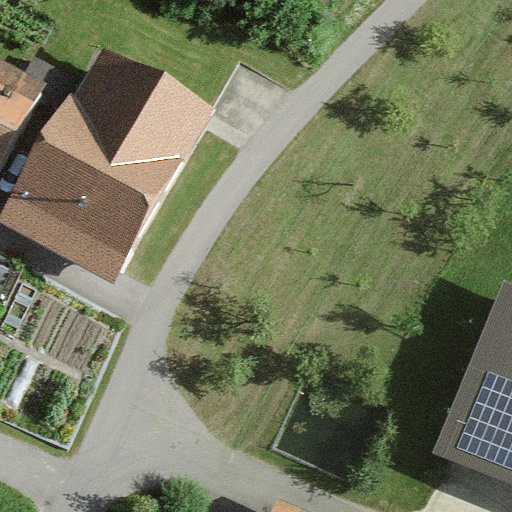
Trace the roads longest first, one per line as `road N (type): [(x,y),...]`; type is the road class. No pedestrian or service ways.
road 1 (residential): [(73,511),(145,343),(249,173),(410,0)]
road 2 (track): [(329,511),(234,473),(184,427),(145,343)]
